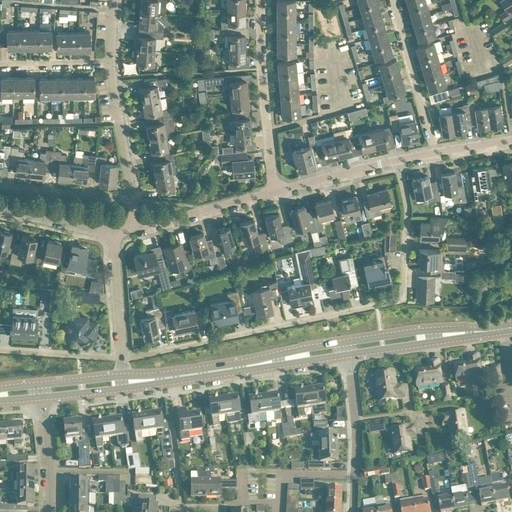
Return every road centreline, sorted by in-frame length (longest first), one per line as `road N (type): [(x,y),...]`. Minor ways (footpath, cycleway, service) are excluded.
road 1 (residential): [(122,358),(405,295),(406,158)]
road 2 (residential): [(277,189),(266,0)]
road 3 (residential): [(395,0),(435,151)]
road 4 (residential): [(140,226),(277,189)]
road 5 (residential): [(133,193),(0,179)]
road 6 (residential): [(277,189),(406,158)]
road 7 (residential): [(133,193),(115,65)]
road 8 (secondary): [(154,380),(280,360)]
road 9 (residential): [(122,358),(112,235)]
road 10 (residential): [(0,350),(122,358)]
